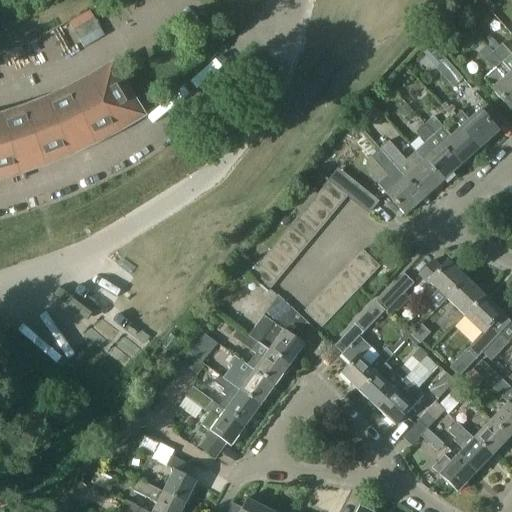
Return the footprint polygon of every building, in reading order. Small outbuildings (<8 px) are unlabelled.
[(511,75),(511,57),(501,45),(492,53),(511,75)] [(511,108),(511,75),(492,53),(484,61),(493,71),(482,80),(510,111),(511,108)] [(445,60),(435,69),(452,88),(462,79),(445,60)] [(142,116),(137,109),(111,67),(97,75),(85,82),(74,88),(64,93),(54,98),(43,102),(33,107),(22,111),(10,115),(0,117),(0,178),(6,177),(18,173),(29,169),(41,165),(53,161),(76,151),(85,147),(95,142),(105,137),(114,132),(123,127),(133,121),(142,116)] [(460,129),(478,150),(497,133),(478,112),(468,121),(460,113),(452,120),(460,129)] [(432,118),(424,126),(433,136),(442,128),(432,118)] [(424,126),(415,133),(424,144),(433,136),(424,126)] [(445,128),(434,138),(460,166),(478,150),(460,129),(452,136),(445,128)] [(416,154),(441,183),(460,166),(434,138),(416,154)] [(388,142),(379,150),(423,199),(441,183),(416,154),(414,153),(404,161),(388,142)] [(404,217),(423,199),(379,150),(370,158),(378,166),(387,177),(377,186),(404,217)] [(338,207),(346,198),(327,182),(320,192),(338,207)] [(368,215),(378,203),(357,186),(347,198),(368,215)] [(317,195),(312,201),(331,216),(338,207),(320,192),(317,195)] [(331,216),(312,201),(305,210),(323,225),(331,216)] [(302,213),(297,219),(316,234),(323,225),(305,210),(302,213)] [(289,228),(308,244),(316,234),(297,219),(289,228)] [(308,244),(289,228),(282,237),(300,253),(308,244)] [(282,237),(274,247),(293,262),(300,253),(282,237)] [(293,262),(274,247),(267,256),(285,271),(293,262)] [(353,259),(371,276),(379,267),(362,251),(353,259)] [(267,256),(259,265),(278,280),(285,271),(267,256)] [(353,259),(345,268),(363,285),(371,276),(353,259)] [(447,300),(466,279),(448,261),(441,268),(434,260),(419,276),(428,285),(429,283),(437,292),(429,300),(438,309),(447,300)] [(278,280),(259,265),(251,275),(270,290),(278,280)] [(354,294),(363,285),(345,268),(337,277),(354,294)] [(405,275),(378,303),(387,312),(414,283),(405,275)] [(337,277),(328,286),(346,302),(354,294),(337,277)] [(484,297),(466,279),(447,300),(465,318),(484,297)] [(338,311),(346,302),(328,286),(320,295),(338,311)] [(320,295),(312,304),(329,320),(338,311),(320,295)] [(482,335),(451,367),(461,377),(483,352),(500,334),(510,324),(511,322),(502,314),(484,297),(465,318),(482,335)] [(249,336),(290,366),(304,345),(295,339),(304,326),(272,303),(249,336)] [(329,320),(312,304),(304,312),(322,328),(329,320)] [(364,333),(356,325),(355,324),(334,346),(342,354),(341,355),(350,363),(340,374),(358,391),(385,364),(394,355),(386,348),(370,365),(362,358),(372,348),(360,337),(364,333)] [(422,325),(412,336),(420,344),(430,333),(422,325)] [(247,365),(275,386),(290,366),(249,336),(238,328),(232,336),(256,353),(247,365)] [(500,334),(483,352),(491,361),(509,342),(508,342),(500,334)] [(200,341),(189,355),(199,362),(206,354),(210,348),(200,341)] [(181,364),(197,376),(204,366),(199,362),(189,355),(189,354),(181,364)] [(222,378),(260,406),(275,386),(247,365),(235,356),(228,365),(230,366),(222,378)] [(482,361),(474,370),(492,386),(503,397),(511,389),(500,378),(482,361)] [(385,364),(358,391),(376,408),(402,381),(396,374),(385,364)] [(405,366),(396,374),(402,381),(403,382),(406,379),(412,373),(405,366)] [(447,374),(430,391),(439,399),(456,382),(447,374)] [(217,406),(246,426),(260,406),(222,378),(220,377),(214,385),(222,391),(221,392),(225,395),(217,406)] [(402,381),(376,408),(395,426),(413,407),(424,395),(406,379),(403,382),(402,381)] [(193,388),(186,398),(206,411),(213,402),(193,388)] [(457,388),(450,395),(459,404),(466,397),(457,388)] [(206,412),(209,415),(201,426),(231,447),(246,426),(217,406),(213,402),(206,412)] [(511,406),(508,402),(490,421),(509,439),(511,435),(511,406)] [(419,421),(428,430),(435,423),(426,415),(419,421)] [(428,430),(419,421),(403,439),(412,447),(428,430)] [(472,440),(491,458),(509,439),(490,421),(472,440)] [(456,423),(448,432),(455,439),(452,441),(462,450),(455,457),(474,475),(491,458),(472,440),(456,423)] [(474,475),(455,457),(451,462),(445,456),(432,469),(457,493),(474,475)] [(162,492),(186,504),(197,482),(186,476),(191,468),(171,457),(166,467),(173,471),(162,492)] [(181,511),(186,504),(162,492),(137,479),(131,490),(156,503),(151,511),(181,511)] [(268,511),(269,511),(246,499),(239,511),(268,511)] [(148,511),(126,500),(120,511),(121,511),(148,511)]
